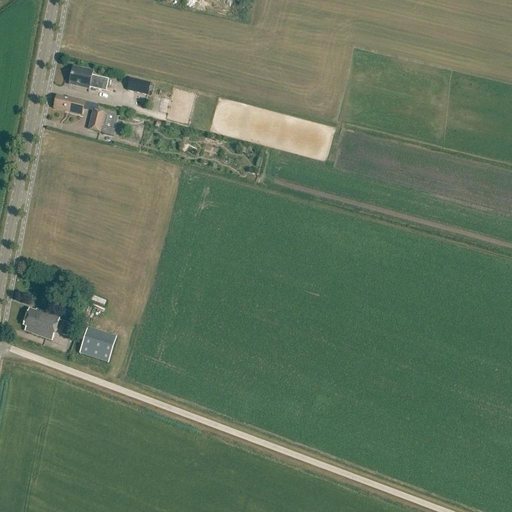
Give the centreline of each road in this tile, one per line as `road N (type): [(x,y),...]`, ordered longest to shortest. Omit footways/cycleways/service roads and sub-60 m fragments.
road 1 (unclassified): [(0,346),(444,511)]
road 2 (secondary): [(0,275),(53,0)]
